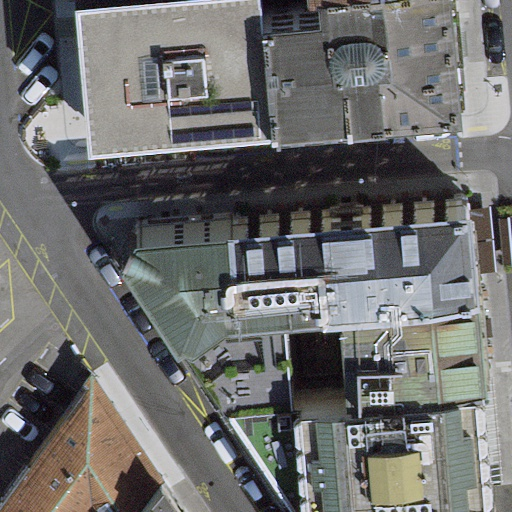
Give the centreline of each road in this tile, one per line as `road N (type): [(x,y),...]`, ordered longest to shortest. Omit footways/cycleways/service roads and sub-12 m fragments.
road 1 (residential): [(18,191),(511,153)]
road 2 (residential): [(234,511),(18,191)]
road 3 (residential): [(18,191),(0,9)]
